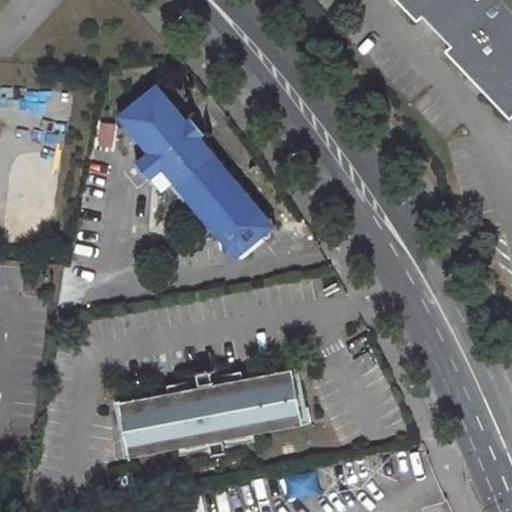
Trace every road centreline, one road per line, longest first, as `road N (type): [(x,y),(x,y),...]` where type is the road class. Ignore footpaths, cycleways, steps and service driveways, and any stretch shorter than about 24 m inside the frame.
road 1 (primary): [(190,0),(263,82),(370,228),(419,310),(505,511)]
road 2 (primary): [(511,430),(434,268),(323,104),(232,0)]
